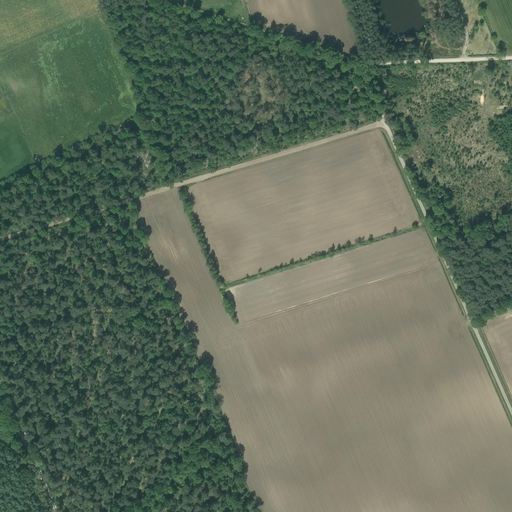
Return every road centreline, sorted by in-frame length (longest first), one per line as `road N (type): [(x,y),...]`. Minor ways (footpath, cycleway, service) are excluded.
road 1 (unclassified): [(365,65),(511,412)]
road 2 (track): [(511,58),(365,65),(165,0)]
road 3 (track): [(147,0),(106,21),(172,185)]
road 4 (track): [(384,122),(172,185)]
road 5 (track): [(172,185),(0,239)]
road 6 (track): [(53,511),(0,385)]
